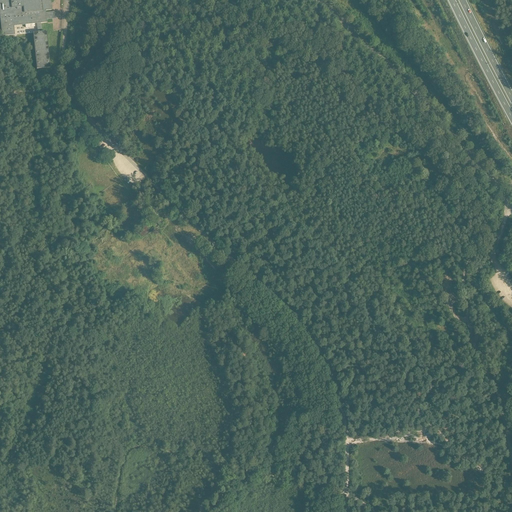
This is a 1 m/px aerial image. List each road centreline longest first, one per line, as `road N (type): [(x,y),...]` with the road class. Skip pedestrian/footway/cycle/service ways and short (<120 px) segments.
road 1 (unclassified): [(511,205),(431,111),(316,0)]
road 2 (unclassified): [(245,269),(83,109)]
road 3 (track): [(473,256),(463,284),(474,346),(498,396),(511,457)]
road 4 (track): [(336,390),(292,312),(245,269)]
road 5 (trunk): [(451,0),(511,118)]
